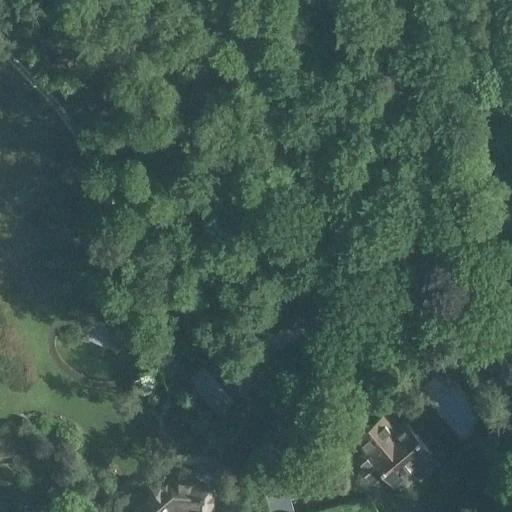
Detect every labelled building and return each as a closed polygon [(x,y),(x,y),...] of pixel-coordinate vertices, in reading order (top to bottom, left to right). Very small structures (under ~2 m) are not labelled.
[(204,187),(206,166),(177,162),(174,183),(204,187)] [(187,377),(216,412),(233,398),(203,363),(187,377)] [(393,485),(395,483),(396,485),(397,485),(399,486),(401,485),(403,484),(404,483),(405,481),(405,480),(405,478),(405,477),(404,476),(430,453),(405,423),(395,431),(381,415),(354,438),(365,451),(354,460),(372,482),(383,473),(393,485)] [(213,511),(216,485),(214,485),(215,471),(178,469),(178,477),(168,477),(165,474),(156,481),(149,481),(118,508),(120,511),(213,511)] [(290,511),(294,511),(285,478),(263,484),(270,511),(290,511)]
